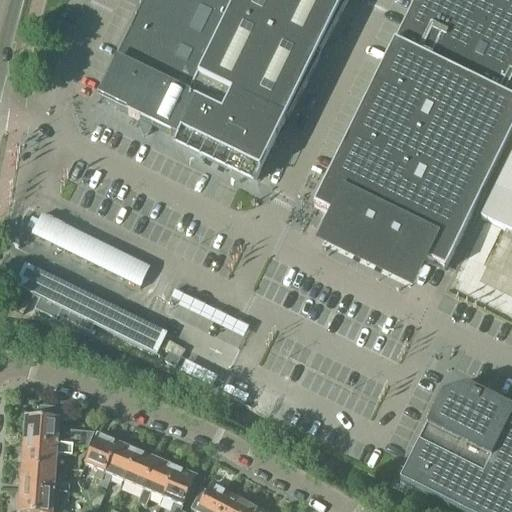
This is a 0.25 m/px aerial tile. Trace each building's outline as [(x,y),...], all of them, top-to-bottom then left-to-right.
[(178,142),(179,142),(247,0),(147,0),(107,84),(106,85),(106,87),(105,88),(105,90),(105,92),(105,94),(105,95),(105,97),(106,101),(107,102),(108,104),(109,105),(110,106),(112,108),(115,110),(128,117),(140,123),(139,125),(144,138),(148,136),(152,128),(177,141),(177,142),(178,142)] [(247,0),(179,142),(201,153),(199,156),(232,173),(233,169),(256,180),(255,181),(257,182),(276,142),(345,0),(247,0)] [(335,239),(408,275),(416,257),(446,271),(511,135),(511,0),(416,0),(315,207),(344,222),(335,239)] [(511,156),(481,220),(511,235),(511,156)] [(58,318),(91,334),(95,327),(157,358),(167,336),(56,281),(63,268),(34,253),(27,267),(25,266),(15,287),(62,311),(58,318)] [(4,306),(23,316),(29,306),(10,295),(4,306)] [(162,351),(181,360),(185,352),(167,342),(162,351)] [(400,483),(458,511),(511,511),(511,411),(466,389),(443,397),(400,483)] [(27,418),(25,444),(73,447),(73,448),(89,450),(95,435),(64,432),(64,435),(60,435),(60,421),(64,421),(65,408),(40,407),(39,419),(27,418)] [(100,472),(96,481),(102,484),(118,444),(99,436),(86,466),(100,472)] [(25,444),(24,467),(57,470),(58,453),(73,454),(73,448),(73,447),(25,444)] [(113,477),(125,482),(137,452),(118,444),(102,484),(100,488),(107,491),(113,477)] [(125,482),(143,490),(156,460),(137,452),(125,482)] [(153,494),(163,498),(175,468),(156,460),(143,490),(145,491),(138,506),(146,509),(153,494)] [(24,467),(22,491),(70,494),(70,485),(55,484),(57,470),(24,467)] [(172,511),(180,511),(183,508),(196,477),(175,468),(163,498),(175,503),(172,510),(174,510),(172,511)] [(222,511),(231,496),(212,485),(208,492),(203,489),(192,510),(196,511),(222,511)] [(63,511),(64,503),(69,503),(70,494),(22,491),(20,511),(63,511)] [(88,501),(91,508),(92,506),(92,507),(96,498),(87,493),(84,499),(88,501)] [(97,511),(104,497),(97,494),(96,498),(92,507),(92,506),(91,508),(91,509),(97,511)] [(246,511),(250,506),(231,496),(222,511),(246,511)]
